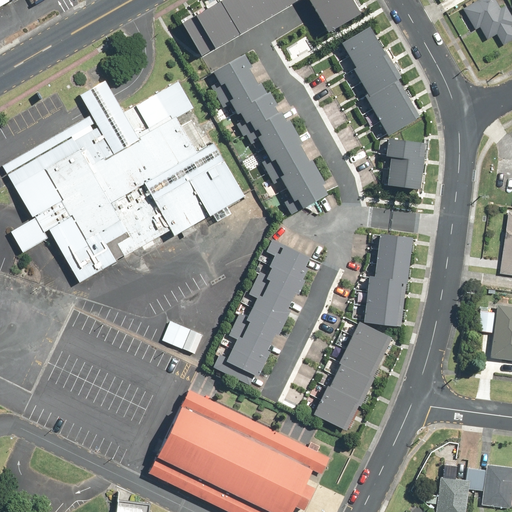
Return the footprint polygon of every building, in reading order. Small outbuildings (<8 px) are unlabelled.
[(0,0),(0,10),(15,1),(14,0),(0,0)] [(215,0),(183,19),(202,51),(290,0),(316,0),(329,22),(356,6),(352,0),(215,0)] [(480,0),(464,9),(476,31),(481,29),(489,41),(499,36),(505,47),(511,43),(511,13),(507,6),(502,9),(496,0),(480,0)] [(365,21),(338,36),(367,85),(362,88),(387,130),(418,111),(365,21)] [(242,43),(201,68),(219,98),(225,95),(238,116),(231,118),(247,144),(254,140),(264,157),(257,160),(272,185),(280,180),(296,206),(328,187),(242,43)] [(5,164),(62,263),(229,167),(172,68),(5,164)] [(417,136),(381,133),(380,150),(387,151),(384,181),(418,184),(422,153),(415,152),(417,136)] [(511,211),(509,211),(499,272),(511,273),(511,211)] [(366,266),(361,314),(398,318),(402,276),(407,277),(412,232),(379,228),(375,267),(366,266)] [(305,254),(266,237),(260,251),(266,254),(261,263),(256,261),(244,287),(252,290),(243,310),(235,307),(224,330),(234,335),(225,354),(216,349),(212,357),(245,372),(247,366),(253,369),(305,254)] [(511,303),(499,302),(498,313),(481,311),(478,329),(495,332),(492,355),(511,357),(511,303)] [(356,315),(313,408),(346,424),(390,331),(356,315)] [(204,333),(172,321),(164,340),(196,353),(204,333)] [(334,458),(193,389),(163,449),(152,472),(166,479),(233,511),(307,511),(314,500),(334,458)] [(468,511),(471,488),(486,490),(484,505),(511,508),(511,466),(489,463),(488,470),(468,468),(466,478),(460,478),(462,463),(443,461),(437,511),(468,511)] [(152,511),(153,503),(123,500),(121,511),(152,511)]
